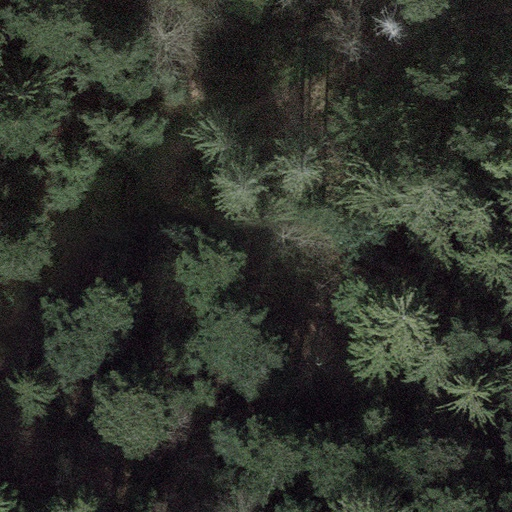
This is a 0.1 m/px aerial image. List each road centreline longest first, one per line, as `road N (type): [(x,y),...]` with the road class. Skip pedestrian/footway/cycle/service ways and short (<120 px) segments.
road 1 (track): [(0,309),(110,197),(213,114),(405,36),(511,16)]
road 2 (track): [(511,358),(335,240),(110,197)]
